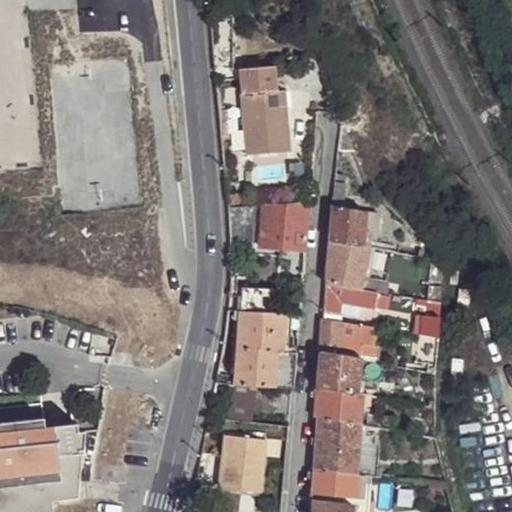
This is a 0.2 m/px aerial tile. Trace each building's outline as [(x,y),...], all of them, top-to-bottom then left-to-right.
[(280,117),(278,91),(276,91),(274,65),(239,69),(247,156),(289,152),(286,117),(280,117)] [(284,90),(278,91),(280,117),(286,117),(284,90)] [(336,151),(353,151),(341,122),(339,122),(336,151)] [(333,185),(332,199),(343,199),(345,184),(333,183),(333,185)] [(304,249),(309,202),(263,205),(259,246),(304,249)] [(254,205),(235,207),(235,248),(248,248),(252,245),(254,205)] [(331,205),(328,240),(369,248),(376,249),(376,242),(363,239),(365,212),(331,205)] [(235,207),(226,207),(229,247),(235,248),(235,207)] [(378,213),(365,212),(363,239),(376,242),(378,213)] [(328,240),(324,283),(362,290),(363,280),(369,248),(328,240)] [(441,284),(442,261),(429,259),(428,283),(441,284)] [(362,290),(375,291),(377,282),(363,280),(362,290)] [(324,283),(321,314),(340,316),(341,304),(375,309),(377,292),(375,291),(362,290),(324,283)] [(426,301),(441,304),(441,287),(427,286),(426,301)] [(239,312),(270,313),(271,288),(241,287),(239,312)] [(238,322),(239,312),(226,311),(225,321),(238,322)] [(293,386),(296,351),(282,350),(286,314),(270,313),(239,312),(238,322),(234,383),(256,384),(293,386)] [(420,334),(437,338),(440,317),(421,316),(420,330),(420,334)] [(321,320),(318,352),(360,359),(363,327),(321,320)] [(233,331),(224,329),(221,353),(230,354),(233,331)] [(318,352),(315,387),(357,394),(361,359),(360,359),(318,352)] [(252,422),(256,384),(234,383),(227,383),(225,419),(252,422)] [(313,417),(316,419),(361,426),(363,406),(363,395),(357,394),(315,387),(313,417)] [(57,414),(43,416),(44,425),(58,424),(57,414)] [(4,430),(0,430),(0,511),(64,511),(70,511),(69,498),(78,497),(75,477),(96,474),(98,427),(91,428),(90,419),(58,424),(44,425),(43,416),(28,418),(29,427),(4,430)] [(3,421),(4,430),(29,427),(28,418),(3,421)] [(316,419),(313,468),(357,474),(360,441),(361,426),(316,419)] [(221,483),(260,489),(265,440),(225,436),(221,483)] [(360,441),(357,474),(364,475),(369,476),(372,477),(372,469),(375,442),(360,441)] [(357,474),(313,468),(310,495),(356,498),(356,493),(357,474)] [(381,469),(372,469),(372,477),(380,478),(381,469)] [(96,474),(75,477),(78,497),(95,495),(96,474)] [(364,475),(357,474),(356,493),(363,494),(364,482),(364,475)] [(259,494),(260,489),(221,483),(220,489),(259,494)] [(352,511),(353,506),(310,502),(309,511),(352,511)]
